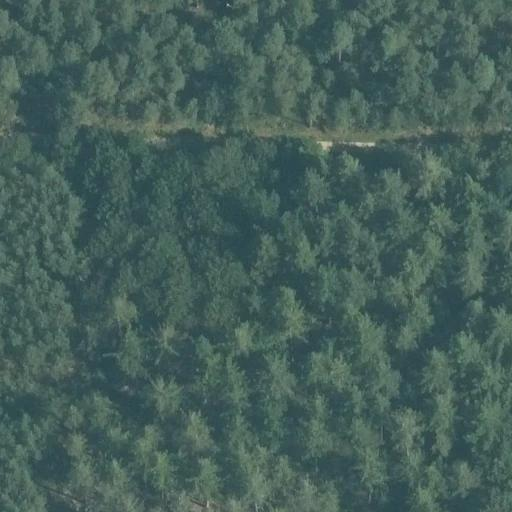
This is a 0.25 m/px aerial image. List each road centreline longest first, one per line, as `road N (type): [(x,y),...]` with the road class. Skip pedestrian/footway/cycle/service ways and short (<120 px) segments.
road 1 (track): [(190,179),(121,511)]
road 2 (track): [(197,144),(511,155)]
road 3 (track): [(0,139),(197,144)]
